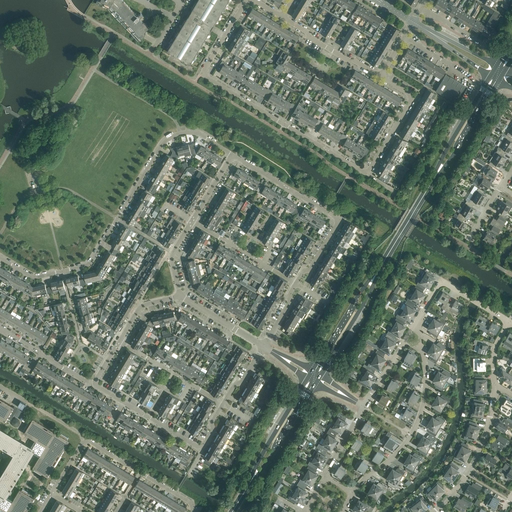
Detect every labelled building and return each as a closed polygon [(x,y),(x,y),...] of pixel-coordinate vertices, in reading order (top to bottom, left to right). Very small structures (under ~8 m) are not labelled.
[(97,0),(96,4),(108,10),(139,43),(143,38),(146,33),(145,33),(144,32),(146,31),(149,28),(144,23),(141,20),(143,19),(144,17),(141,13),(138,16),(136,15),(122,0),(97,0)] [(228,0),(198,0),(189,15),(167,52),(190,65),(228,0)] [(349,0),(345,0),(342,6),(346,9),(351,1),(349,0)] [(443,0),(437,0),(434,6),(439,8),(444,0),(443,0)] [(443,11),(448,3),(444,0),(439,8),(443,11)] [(351,11),(356,4),(351,1),(346,9),(351,11)] [(448,14),(453,6),(454,4),(450,1),(448,3),(443,11),(448,14)] [(308,7),(300,2),(297,7),(305,11),(308,7)] [(363,8),(358,5),(352,15),(357,18),(358,16),(363,8)] [(453,17),(458,9),(453,6),(448,14),(453,17)] [(305,11),(297,7),(295,11),(302,16),(305,11)] [(252,8),(248,16),(253,19),(257,11),(252,8)] [(363,19),(367,11),(363,8),(358,16),(363,19)] [(457,20),(462,11),(458,9),(453,17),(457,20)] [(257,22),(262,14),(257,11),(253,19),(257,22)] [(292,16),(299,21),(302,16),(295,11),(292,16)] [(367,21),(372,14),(367,11),(363,19),(367,21)] [(462,22),(467,14),(462,11),(457,20),(462,22)] [(487,38),(498,21),(496,19),(499,14),(494,11),(492,15),(486,25),(481,34),(480,34),(487,38)] [(262,25),(267,17),(262,14),(257,22),(262,25)] [(372,24),(377,17),(372,14),(367,21),(372,24)] [(467,25),(472,17),(467,14),(462,22),(467,25)] [(340,20),(332,15),(329,20),(337,24),(340,20)] [(266,27),(271,20),(267,17),(262,25),(266,27)] [(376,29),(382,19),(377,17),(372,24),(371,26),(376,29)] [(471,28),(476,20),(472,17),(467,25),(471,28)] [(271,30),(276,22),(271,20),(266,27),(271,30)] [(326,24),(334,29),(337,24),(329,20),(326,24)] [(476,31),(481,23),(476,20),(471,28),(476,31)] [(276,22),(271,30),(276,33),(280,25),(276,22)] [(481,34),(486,25),(481,23),(476,31),(481,34)] [(334,29),(326,24),(324,29),(331,34),(334,29)] [(280,25),(276,33),(280,36),(285,28),(280,25)] [(242,26),(239,31),(247,36),(250,37),(253,32),(242,26)] [(359,31),(351,26),(348,31),(356,36),(359,31)] [(399,30),(392,26),(389,30),(396,35),(399,30)] [(285,28),(280,36),(285,39),(290,31),(285,28)] [(321,34),(328,38),(331,34),(324,29),(321,34)] [(386,35),(394,40),(396,35),(389,30),(386,35)] [(239,31),(236,35),(244,40),(247,36),(239,31)] [(290,31),(285,39),(290,41),(294,34),(290,31)] [(346,36),(353,41),(356,36),(348,31),(346,36)] [(295,44),(299,37),(294,34),(290,41),(295,44)] [(236,35),(233,40),(242,45),(244,40),(236,35)] [(383,40),(391,44),(394,40),(386,35),(383,40)] [(353,41),(346,36),(343,41),(351,45),(353,41)] [(230,45),(239,50),(242,45),(233,40),(230,45)] [(380,44),(388,49),(391,44),(383,40),(380,44)] [(340,45),(348,50),(351,45),(343,41),(340,45)] [(388,49),(380,44),(377,49),(385,54),(388,49)] [(236,54),(239,50),(230,45),(228,49),(236,54)] [(408,48),(401,59),(406,62),(413,51),(408,48)] [(385,54),(377,49),(375,53),(382,58),(385,54)] [(291,56),(283,51),(280,56),(287,60),(288,61),(291,56)] [(411,65),(417,54),(413,51),(406,62),(411,65)] [(382,58),(375,53),(372,58),(380,63),(382,58)] [(416,68),(417,65),(422,57),(417,54),(411,65),(416,68)] [(287,60),(280,56),(279,57),(277,56),(274,61),(278,64),(286,62),(288,61),(287,60)] [(427,60),(422,57),(417,65),(416,68),(420,71),(422,68),(427,60)] [(369,63),(377,68),(380,63),(372,58),(369,63)] [(427,60),(422,68),(426,71),(431,62),(427,60)] [(221,69),(219,72),(224,75),(229,66),(224,64),(225,63),(222,61),(218,67),(221,69)] [(286,62),(278,64),(277,66),(284,70),(289,62),(288,61),(286,62)] [(293,65),(289,62),(284,70),(288,73),(293,65)] [(431,62),(426,71),(431,74),(436,65),(431,62)] [(298,68),(293,65),(288,73),(293,76),(298,68)] [(436,65),(431,74),(436,76),(441,68),(436,65)] [(228,78),(234,69),(229,66),(224,75),(228,78)] [(303,70),(298,68),(293,76),(292,78),(296,81),(303,70)] [(440,79),(445,71),(441,68),(436,76),(440,79)] [(233,81),(238,72),(234,69),(228,78),(233,81)] [(307,73),(303,70),(296,81),(301,84),(302,81),(307,73)] [(355,70),(351,78),(355,81),(360,73),(355,70)] [(238,72),(233,81),(238,84),(239,82),(241,84),(243,82),(246,75),(244,74),(243,75),(238,72)] [(312,76),(307,73),(302,81),(307,84),(312,76)] [(360,84),(365,76),(360,73),(355,81),(360,84)] [(465,91),(463,85),(446,74),(436,91),(457,104),(465,91)] [(249,77),(246,75),(243,82),(241,84),(244,85),(243,87),(248,90),(253,81),(249,78),(249,77)] [(365,87),(369,79),(365,76),(360,84),(365,87)] [(319,80),(314,78),(309,86),(314,89),(319,80)] [(369,90),(374,82),(369,79),(365,87),(369,90)] [(324,83),(319,80),(314,89),(319,91),(324,83)] [(252,93),(258,84),(253,81),(248,90),(252,93)] [(374,92),(379,85),(374,82),(369,90),(374,92)] [(328,86),(324,83),(319,91),(323,94),(328,86)] [(257,95),(262,87),(258,84),(252,93),(257,95)] [(379,85),(374,92),(379,95),(383,87),(379,85)] [(333,89),(328,86),(323,94),(328,97),(333,89)] [(341,89),(339,91),(340,92),(347,96),(350,91),(342,86),(341,89)] [(262,98),(264,95),(267,96),(270,90),(268,88),(267,89),(262,87),(257,95),(262,98)] [(383,87),(379,95),(383,98),(388,90),(383,87)] [(338,92),(333,89),(328,97),(333,100),(338,92)] [(436,94),(427,89),(424,94),(433,99),(436,94)] [(269,98),(267,102),(272,104),(277,96),(273,93),(273,92),(270,90),(267,96),(269,98)] [(388,90),(383,98),(388,101),(392,93),(388,90)] [(339,91),(338,92),(339,94),(341,102),(343,103),(347,96),(340,92),(339,91)] [(338,92),(333,100),(339,104),(341,102),(339,94),(338,92)] [(392,93),(388,101),(392,104),(397,96),(392,93)] [(422,98),(430,103),(433,99),(424,94),(422,98)] [(277,107),(282,98),(277,96),(272,104),(277,107)] [(397,106),(402,99),(397,96),(392,104),(397,106)] [(281,110),(287,101),(282,98),(277,107),(281,110)] [(419,103),(428,108),(430,103),(422,98),(419,103)] [(286,113),(288,109),(291,111),(295,105),(292,103),(291,104),(287,101),(281,110),(286,113)] [(416,107),(425,113),(428,108),(419,103),(416,107)] [(305,109),(298,105),(291,115),(294,117),(294,118),(299,120),(304,112),(305,109)] [(413,112),(422,117),(425,113),(416,107),(413,112)] [(383,111),(380,116),(387,121),(388,121),(391,116),(383,111)] [(304,112),(299,120),(303,123),(309,114),(304,112)] [(410,117),(419,122),(422,117),(413,112),(410,117)] [(308,126),(313,117),(309,114),(303,123),(308,126)] [(387,121),(380,116),(377,121),(386,126),(388,121),(387,121)] [(318,119),(318,120),(313,117),(308,126),(313,129),(315,125),(317,127),(321,121),(318,119)] [(408,121),(416,127),(419,122),(410,117),(408,121)] [(323,123),(324,122),(323,122),(325,119),(323,118),(321,121),(317,127),(320,129),(318,132),(323,135),(328,126),(323,123)] [(377,121),(375,119),(372,124),(383,130),(386,126),(377,121)] [(405,126),(414,131),(416,127),(408,121),(405,126)] [(383,130),(372,124),(369,128),(380,135),(383,130)] [(328,126),(323,135),(327,138),(333,129),(328,126)] [(402,130),(411,136),(414,131),(405,126),(402,130)] [(380,135),(369,128),(366,133),(377,140),(380,135)] [(332,141),(337,132),(333,129),(327,138),(332,141)] [(399,135),(408,141),(411,136),(402,130),(399,135)] [(343,134),(342,135),(337,132),(332,141),(337,144),(339,140),(342,142),(345,135),(343,134)] [(348,138),(348,137),(345,135),(342,142),(344,143),(342,147),(347,150),(352,141),(348,138)] [(511,141),(510,141),(511,138),(506,135),(505,138),(504,137),(501,142),(511,148),(511,141)] [(407,142),(398,137),(395,141),(404,147),(407,142)] [(351,152),(357,144),(352,141),(347,150),(351,152)] [(356,155),(361,146),(363,144),(358,141),(357,144),(351,152),(356,155)] [(393,146),(401,151),(404,147),(395,141),(393,146)] [(510,152),(511,152),(511,150),(511,148),(501,142),(497,149),(498,150),(503,153),(505,150),(509,153),(510,152)] [(186,145),(185,144),(182,145),(185,154),(185,157),(191,155),(191,154),(193,153),(194,147),(195,143),(189,145),(189,144),(186,145)] [(177,148),(170,149),(173,152),(177,158),(179,157),(179,156),(185,154),(182,145),(180,145),(179,147),(177,147),(177,148)] [(199,150),(194,147),(193,153),(196,155),(196,154),(202,157),(207,149),(204,147),(203,147),(201,146),(199,150)] [(370,150),(367,148),(366,149),(361,146),(356,155),(361,158),(363,155),(366,156),(370,150)] [(390,151),(399,156),(401,151),(393,146),(390,151)] [(209,151),(209,150),(207,149),(202,157),(207,160),(211,152),(209,151)] [(506,158),(501,155),(503,153),(498,150),(496,152),(495,152),(493,156),(504,163),(506,160),(505,160),(506,158)] [(387,155),(396,160),(398,162),(401,157),(399,156),(390,151),(387,155)] [(165,157),(164,157),(163,159),(171,164),(174,159),(175,160),(177,158),(173,152),(170,157),(167,155),(165,157)] [(215,153),(213,154),(211,152),(207,160),(212,163),(217,155),(215,153)] [(220,157),(219,156),(217,155),(212,163),(217,166),(216,167),(219,169),(222,164),(220,162),(222,159),(220,157)] [(384,160),(393,165),(396,160),(387,155),(384,160)] [(501,166),(502,167),(504,163),(493,156),(490,161),(489,164),(494,167),(496,165),(500,168),(501,166)] [(161,162),(161,163),(160,165),(168,170),(171,164),(163,159),(161,162)] [(381,164),(390,170),(393,165),(384,160),(381,164)] [(379,169),(387,174),(390,170),(381,164),(379,169)] [(159,167),(158,167),(156,170),(165,175),(168,170),(160,165),(159,167)] [(495,178),(494,177),(497,172),(488,166),(487,169),(486,168),(482,173),(494,180),(495,178)] [(238,168),(236,171),(234,169),(231,175),(239,179),(244,171),(242,170),(241,170),(238,168)] [(376,174),(379,176),(378,179),(384,182),(386,180),(385,179),(387,174),(379,169),(376,174)] [(155,172),(155,173),(154,175),(162,180),(165,175),(156,170),(155,172)] [(246,173),(246,172),(244,171),(239,179),(244,182),(248,175),(246,173)] [(210,178),(202,173),(199,178),(207,183),(210,178)] [(153,177),(152,178),(150,180),(159,185),(162,180),(154,175),(153,177)] [(252,176),(251,176),(248,175),(244,182),(249,186),(254,177),(252,176)] [(492,183),(484,178),(481,176),(476,184),(486,190),(489,185),(490,186),(492,183)] [(257,190),(260,185),(257,184),(259,181),(256,179),(256,178),(254,177),(249,186),(257,190)] [(207,183),(199,178),(197,183),(204,187),(207,183)] [(148,186),(151,188),(150,190),(155,193),(157,191),(156,190),(159,185),(150,180),(149,182),(149,183),(148,186)] [(204,187),(197,183),(194,187),(201,192),(204,187)] [(194,187),(191,186),(188,191),(199,197),(201,192),(194,187)] [(269,187),(268,188),(265,186),(264,189),(261,187),(258,192),(266,197),(271,189),(269,187)] [(483,191),(478,187),(473,195),(484,201),(486,198),(486,196),(482,193),(483,191)] [(234,193),(227,188),(224,193),(231,197),(234,193)] [(273,191),(273,190),(271,189),(266,197),(271,200),(276,193),(273,191)] [(143,193),(142,193),(141,196),(149,201),(152,196),(153,196),(155,193),(150,190),(148,193),(145,191),(143,193)] [(199,197),(188,191),(186,195),(196,201),(199,197)] [(231,197),(224,193),(221,197),(228,202),(231,197)] [(279,194),(276,193),(271,200),(276,203),(282,195),(279,194)] [(196,201),(186,195),(183,200),(185,201),(193,206),(196,201)] [(284,197),(284,196),(282,195),(276,203),(282,206),(286,199),(284,197)] [(484,201),(473,195),(469,202),(472,204),(474,205),(476,203),(481,206),(482,204),(482,205),(484,201)] [(139,198),(140,199),(138,201),(146,206),(149,201),(141,196),(139,198)] [(228,202),(221,197),(218,202),(226,207),(228,202)] [(290,200),(289,200),(286,199),(282,206),(287,210),(292,201),(290,200)] [(137,203),(136,203),(134,206),(143,211),(145,212),(149,207),(146,206),(138,201),(137,203)] [(183,206),(190,211),(193,206),(185,201),(183,206)] [(297,205),(294,203),(294,202),(292,201),(287,210),(295,214),(296,212),(297,213),(299,210),(295,208),(297,205)] [(475,209),(471,207),(472,204),(469,202),(467,201),(462,208),(473,215),(475,211),(474,211),(475,209)] [(500,202),(498,205),(507,210),(509,212),(511,206),(511,203),(508,201),(506,204),(502,201),(501,202),(500,202)] [(226,207),(218,202),(215,207),(223,211),(226,207)] [(496,208),(497,209),(496,210),(501,213),(499,216),(505,219),(506,217),(504,215),(507,210),(498,205),(496,208)] [(133,208),(133,209),(132,211),(140,216),(143,211),(134,206),(133,208)] [(263,210),(256,206),(253,211),(261,215),(263,210)] [(223,211),(215,207),(212,211),(220,216),(223,211)] [(471,217),(471,218),(473,215),(462,208),(458,215),(463,219),(465,216),(470,219),(471,217)] [(308,210),(307,210),(304,209),(303,211),(300,209),(300,210),(299,210),(297,213),(298,214),(296,217),(304,222),(305,219),(310,211),(308,210)] [(131,213),(130,214),(128,216),(137,221),(140,216),(132,211),(131,213)] [(223,217),(220,216),(212,211),(210,216),(220,222),(223,217)] [(261,215),(253,211),(250,215),(258,220),(261,215)] [(312,213),(312,212),(310,211),(305,219),(310,223),(315,215),(312,213)] [(463,219),(458,215),(455,214),(453,216),(458,219),(455,226),(463,231),(466,226),(466,224),(462,221),(463,219)] [(258,220),(250,215),(247,220),(255,224),(258,220)] [(318,216),(317,216),(315,215),(310,223),(315,226),(320,217),(318,216)] [(126,222),(134,226),(137,221),(128,216),(127,218),(127,220),(126,222)] [(220,222),(210,216),(207,220),(217,227),(220,222)] [(498,217),(497,217),(495,219),(493,218),(492,221),(503,228),(505,224),(504,224),(506,220),(505,219),(499,216),(498,217)] [(321,234),(326,225),(324,224),(325,221),(322,220),(323,219),(320,217),(315,226),(320,228),(318,232),(321,234)] [(182,224),(172,218),(169,223),(179,229),(182,224)] [(284,223),(276,218),(273,223),(281,228),(284,223)] [(204,225),(214,231),(217,227),(207,220),(204,225)] [(255,224),(247,220),(245,224),(252,229),(255,224)] [(490,224),(492,225),(490,228),(492,228),(491,230),(498,234),(500,231),(501,231),(503,228),(492,221),(490,224)] [(355,226),(348,222),(346,224),(345,224),(344,227),(352,232),(355,226)] [(166,227),(169,229),(177,233),(179,229),(169,223),(166,227)] [(281,228),(273,223),(271,228),(278,232),(281,228)] [(242,229),(249,234),(252,229),(245,224),(242,229)] [(134,231),(124,225),(123,227),(121,228),(120,230),(128,235),(131,237),(134,231)] [(169,229),(166,227),(163,232),(166,233),(174,238),(177,233),(169,229)] [(342,229),(343,230),(341,232),(352,238),(355,233),(352,232),(344,227),(342,229)] [(278,232),(271,228),(268,232),(275,237),(278,232)] [(118,232),(119,233),(118,235),(125,240),(128,235),(120,230),(118,232)] [(209,234),(201,230),(198,235),(206,239),(209,234)] [(492,244),(494,242),(492,241),(496,236),(487,230),(486,233),(487,234),(483,239),(492,244)] [(275,237),(268,232),(265,237),(273,241),(275,237)] [(340,235),(339,235),(338,237),(346,242),(348,243),(352,238),(341,232),(340,235)] [(163,238),(171,243),(174,238),(166,233),(163,238)] [(116,238),(115,238),(114,240),(122,245),(125,240),(118,235),(116,238)] [(195,239),(203,244),(205,245),(208,241),(206,239),(198,235),(195,239)] [(313,241),(306,236),(303,241),(311,245),(313,241)] [(262,242),(271,247),(274,242),(273,241),(265,237),(262,242)] [(336,239),(337,240),(335,242),(343,247),(346,242),(338,237),(336,239)] [(160,243),(168,247),(171,243),(163,238),(160,243)] [(193,244),(200,248),(203,244),(195,239),(193,244)] [(300,245),(308,250),(311,245),(303,241),(300,239),(298,244),(300,245)] [(112,242),(113,244),(111,246),(115,248),(113,251),(118,254),(120,251),(119,250),(122,245),(114,240),(112,242)] [(334,245),(333,245),(331,247),(340,252),(343,254),(346,249),(343,247),(335,242),(334,245)] [(190,248),(197,253),(200,255),(203,250),(200,248),(193,244),(190,248)] [(220,245),(215,252),(220,255),(224,248),(220,245)] [(297,250),(305,255),(308,250),(300,245),(297,250)] [(165,252),(157,247),(155,252),(162,257),(165,252)] [(330,249),(331,250),(329,253),(337,257),(340,252),(331,247),(330,249)] [(189,255),(188,258),(194,259),(197,253),(190,248),(187,253),(189,255)] [(224,248),(220,255),(224,258),(229,250),(224,248)] [(297,250),(295,248),(292,253),(295,255),(302,259),(305,255),(297,250)] [(229,250),(224,258),(229,261),(234,253),(229,250)] [(112,253),(108,251),(107,253),(106,254),(104,256),(113,261),(116,256),(117,257),(118,254),(113,251),(112,253)] [(152,257),(159,261),(162,257),(155,252),(152,257)] [(234,253),(229,261),(234,264),(238,256),(234,253)] [(327,255),(326,255),(325,257),(333,263),(337,257),(329,253),(327,255)] [(146,260),(157,266),(159,261),(152,257),(149,255),(146,260)] [(302,259),(295,255),(292,259),(299,264),(302,259)] [(103,258),(103,259),(102,261),(110,266),(113,261),(104,256),(103,258)] [(238,256),(234,264),(238,266),(243,259),(238,256)] [(324,260),(324,261),(323,263),(330,268),(333,263),(325,257),(324,260)] [(188,261),(186,262),(187,267),(196,265),(194,259),(188,258),(188,261)] [(295,268),(296,269),(299,264),(292,259),(289,258),(287,262),(288,263),(289,264),(296,268),(295,268)] [(243,259),(238,266),(243,269),(248,262),(243,259)] [(147,267),(154,271),(157,266),(146,260),(144,265),(146,266),(147,267)] [(101,263),(99,264),(98,266),(106,271),(110,266),(102,261),(101,263)] [(248,262),(243,269),(248,272),(252,264),(248,262)] [(296,268),(289,264),(288,263),(285,268),(293,273),(295,268),(296,268)] [(321,266),(320,266),(319,268),(327,273),(330,268),(323,263),(321,266)] [(188,272),(200,270),(199,264),(196,265),(187,267),(188,272)] [(252,264),(248,272),(252,275),(257,267),(252,264)] [(155,271),(154,271),(147,267),(146,266),(144,265),(142,269),(152,276),(155,271)] [(97,268),(97,270),(96,272),(101,280),(106,271),(98,266),(97,268)] [(257,267),(252,275),(251,277),(255,280),(261,270),(257,267)] [(282,273),(290,277),(293,273),(285,268),(282,273)] [(318,270),(318,271),(317,273),(324,278),(327,273),(319,268),(318,270)] [(431,276),(433,273),(426,268),(421,277),(423,278),(432,283),(435,278),(431,276)] [(152,276),(142,269),(139,274),(149,280),(152,276)] [(200,270),(188,272),(190,278),(198,276),(201,275),(200,270)] [(260,283),(266,273),(261,270),(255,280),(260,283)] [(11,273),(10,272),(8,271),(3,279),(1,281),(7,285),(8,282),(13,275),(11,273)] [(87,273),(86,274),(84,275),(85,279),(82,279),(83,285),(87,284),(86,283),(92,282),(90,272),(87,273)] [(96,272),(93,272),(92,272),(90,272),(92,282),(101,280),(96,272)] [(315,276),(314,276),(313,278),(321,283),(324,278),(317,273),(315,276)] [(145,285),(146,285),(149,280),(139,274),(136,279),(138,280),(139,280),(146,285),(145,285)] [(16,276),(15,276),(13,275),(8,282),(13,285),(18,277),(16,276)] [(79,280),(78,276),(76,277),(74,276),(72,277),(74,286),(80,285),(80,286),(83,285),(82,279),(79,280)] [(194,282),(195,286),(200,282),(198,276),(190,278),(191,283),(194,282)] [(21,280),(21,278),(18,277),(13,285),(18,289),(23,281),(21,280)] [(69,277),(69,278),(66,279),(68,288),(74,286),(72,277),(69,277)] [(287,282),(280,277),(277,282),(284,286),(287,282)] [(143,289),(145,285),(146,285),(139,280),(138,280),(136,279),(135,278),(132,283),(135,285),(143,289)] [(310,284),(318,288),(321,283),(313,278),(311,280),(312,281),(310,284)] [(425,286),(429,288),(432,283),(423,278),(420,282),(419,281),(416,285),(423,289),(425,286)] [(53,293),(53,291),(59,290),(56,280),(54,281),(53,282),(51,283),(52,287),(49,287),(50,293),(53,293)] [(65,291),(63,280),(60,280),(59,280),(56,280),(59,290),(59,292),(65,291)] [(26,282),(25,282),(23,281),(18,289),(23,292),(28,283),(26,282)] [(198,288),(196,290),(201,293),(205,285),(200,282),(195,286),(198,288)] [(274,286),(274,287),(275,287),(282,291),(284,286),(277,282),(274,286)] [(33,287),(31,286),(31,285),(28,283),(23,292),(32,297),(33,287)] [(207,283),(205,285),(201,293),(205,296),(210,288),(212,286),(207,283)] [(46,288),(45,284),(42,285),(41,284),(39,285),(41,294),(42,297),(47,295),(47,294),(50,293),(49,287),(46,288)] [(36,285),(35,286),(33,287),(32,297),(41,294),(39,285),(36,285)] [(132,289),(140,294),(143,289),(135,285),(132,289)] [(274,286),(272,285),(269,290),(280,296),(283,291),(282,291),(275,287),(274,287),(274,286)] [(425,294),(421,292),(423,289),(416,285),(414,288),(416,289),(413,294),(422,299),(425,294)] [(210,288),(205,296),(210,299),(215,291),(210,288)] [(215,301),(221,291),(216,288),(215,291),(210,299),(215,301)] [(129,294),(137,298),(140,294),(132,289),(129,294)] [(267,295),(269,296),(277,301),(280,296),(269,290),(267,295)] [(224,297),(226,294),(221,291),(215,301),(219,304),(224,297)] [(124,297),(127,298),(134,303),(137,298),(129,294),(127,292),(124,297)] [(446,294),(443,292),(438,300),(444,303),(441,308),(446,311),(447,309),(450,303),(447,302),(449,299),(450,297),(448,295),(447,294),(446,294)] [(415,302),(419,304),(422,299),(413,294),(411,299),(409,297),(407,301),(413,305),(415,302)] [(277,301),(269,296),(267,301),(274,306),(277,301)] [(224,297),(219,304),(224,307),(229,299),(224,297)] [(229,299),(224,307),(229,310),(235,300),(230,297),(229,299)] [(302,297),(301,299),(300,299),(298,301),(310,308),(313,303),(302,297)] [(124,303),(132,308),(134,303),(127,298),(124,303)] [(235,300),(229,310),(233,313),(238,305),(239,303),(235,300)] [(457,315),(463,305),(460,302),(458,301),(456,300),(454,303),(453,305),(450,303),(447,309),(457,315)] [(274,306),(267,301),(264,306),(271,310),(274,306)] [(297,304),(298,305),(296,307),(307,313),(310,308),(298,301),(297,304)] [(404,310),(412,316),(415,311),(411,308),(413,305),(407,301),(404,304),(403,304),(401,308),(404,310)] [(64,308),(62,303),(51,306),(52,311),(55,310),(64,308)] [(121,308),(129,312),(132,308),(124,303),(121,308)] [(238,305),(233,313),(238,315),(243,308),(238,305)] [(116,311),(118,312),(126,317),(129,312),(121,308),(118,306),(116,311)] [(271,310),(264,306),(261,310),(269,315),(271,310)] [(295,310),(294,310),(292,312),(301,317),(303,319),(307,313),(296,307),(295,310)] [(243,318),(247,311),(243,308),(238,315),(243,318)] [(409,320),(412,316),(404,310),(401,308),(396,317),(397,317),(404,321),(405,318),(409,320)] [(269,315),(261,310),(258,315),(266,319),(269,315)] [(6,322),(11,314),(6,311),(1,319),(6,322)] [(116,311),(113,315),(123,322),(126,317),(118,312),(116,311)] [(90,313),(81,315),(82,320),(91,318),(93,318),(92,312),(90,313)] [(178,314),(174,315),(173,312),(168,313),(170,322),(177,320),(178,314)] [(291,314),(292,315),(290,317),(298,322),(301,317),(292,312),(291,314)] [(182,313),(181,316),(178,314),(177,320),(182,324),(187,316),(182,313)] [(10,325),(15,317),(11,314),(6,322),(10,325)] [(481,325),(479,328),(483,331),(487,326),(484,324),(486,322),(485,321),(487,319),(485,318),(485,317),(483,316),(479,314),(475,322),(481,325)] [(113,315),(110,320),(120,326),(121,327),(123,324),(122,324),(123,322),(113,315)] [(266,319),(258,315),(255,320),(263,324),(266,319)] [(152,317),(153,320),(149,320),(153,326),(160,324),(158,316),(152,317)] [(187,316),(182,324),(187,326),(192,319),(187,316)] [(15,328),(20,320),(15,317),(10,325),(15,328)] [(288,320),(287,320),(286,322),(294,327),(298,322),(290,317),(288,320)] [(405,327),(402,325),(404,321),(397,317),(395,321),(396,322),(394,326),(402,332),(405,327)] [(88,325),(92,324),(91,318),(82,320),(84,326),(85,331),(87,330),(89,328),(88,325)] [(250,323),(260,329),(263,324),(255,320),(253,318),(250,323)] [(437,321),(434,319),(431,324),(441,330),(444,325),(446,322),(439,318),(437,321)] [(192,319),(187,326),(192,329),(196,321),(192,319)] [(20,320),(15,328),(20,331),(25,322),(20,320)] [(107,325),(118,331),(120,326),(110,320),(107,325)] [(149,320),(148,324),(145,322),(142,327),(150,332),(153,326),(149,320)] [(196,321),(192,329),(196,332),(201,324),(196,321)] [(25,322),(20,331),(24,333),(29,325),(25,322)] [(285,332),(291,336),(294,332),(292,331),(294,327),(286,322),(285,324),(285,325),(284,328),(286,329),(285,332)] [(500,327),(496,325),(497,324),(495,323),(493,322),(491,325),(489,327),(487,326),(483,331),(486,333),(488,330),(496,334),(500,327)] [(68,324),(59,326),(60,331),(61,331),(61,333),(70,335),(68,329),(69,329),(68,324)] [(201,324),(196,332),(195,334),(199,337),(206,327),(201,324)] [(439,335),(438,335),(441,330),(431,324),(428,329),(432,331),(430,334),(436,338),(439,335)] [(29,325),(24,333),(29,336),(34,328),(29,325)] [(396,334),(399,337),(402,332),(394,326),(391,331),(389,330),(387,333),(394,338),(396,334)] [(150,332),(142,327),(139,332),(147,336),(150,332)] [(206,327),(199,337),(204,340),(206,338),(210,330),(206,327)] [(34,328),(29,336),(34,339),(38,331),(34,328)] [(84,337),(87,339),(92,342),(96,334),(89,330),(88,330),(87,330),(85,331),(83,333),(86,334),(84,337)] [(210,330),(206,338),(210,340),(215,333),(210,330)] [(38,331),(34,339),(38,342),(43,333),(38,331)] [(136,336),(144,341),(147,342),(150,338),(147,336),(139,332),(136,336)] [(43,345),(48,337),(43,333),(38,342),(43,345)] [(215,333),(210,340),(215,343),(220,335),(215,333)] [(396,343),(392,341),(394,338),(387,333),(385,337),(387,338),(384,343),(393,348),(396,343)] [(511,333),(510,333),(503,343),(511,348),(511,333)] [(96,345),(101,337),(96,334),(92,342),(96,345)] [(220,335),(215,343),(220,346),(224,338),(220,335)] [(72,343),(74,340),(67,336),(65,338),(62,343),(69,348),(72,343)] [(144,341),(136,336),(134,341),(141,346),(144,341)] [(101,348),(105,340),(101,337),(96,345),(101,348)] [(224,349),(229,341),(224,338),(220,346),(224,349)] [(488,348),(488,345),(485,345),(482,344),(483,341),(475,339),(474,345),(479,346),(478,352),(486,354),(487,350),(488,348)] [(106,351),(110,343),(105,340),(101,348),(106,351)] [(131,346),(139,350),(141,346),(134,341),(131,346)] [(437,345),(433,343),(430,348),(441,354),(444,350),(446,346),(439,342),(437,345)] [(6,354),(11,346),(6,343),(1,351),(6,354)] [(69,348),(62,343),(59,348),(67,352),(69,348)] [(386,351),(390,353),(393,348),(384,343),(381,347),(379,346),(378,348),(377,350),(384,354),(386,351)] [(11,346),(6,354),(10,357),(15,348),(11,346)] [(237,346),(234,350),(236,352),(244,356),(246,352),(237,346)] [(162,350),(158,347),(153,355),(158,358),(162,350)] [(15,359),(20,351),(15,348),(10,357),(15,359)] [(67,352),(59,348),(56,352),(64,357),(67,352)] [(169,350),(164,348),(162,350),(158,358),(162,361),(167,353),(169,350)] [(438,359),(441,354),(430,348),(427,353),(431,355),(429,359),(436,363),(438,359)] [(136,355),(128,350),(125,355),(133,360),(136,355)] [(167,353),(162,361),(167,363),(172,356),(173,353),(169,350),(167,353)] [(386,359),(382,357),(384,354),(377,350),(375,353),(377,354),(374,359),(383,364),(386,359)] [(20,351),(15,359),(19,362),(24,354),(20,351)] [(415,355),(411,352),(410,352),(409,351),(404,359),(405,359),(403,363),(408,366),(410,362),(410,363),(415,355)] [(53,357),(61,362),(64,357),(56,352),(53,357)] [(233,356),(241,361),(244,356),(236,352),(233,356)] [(24,365),(29,357),(24,354),(19,362),(24,365)] [(122,359),(130,364),(133,360),(125,355),(122,359)] [(172,356),(167,363),(172,366),(176,358),(172,356)] [(241,361),(233,356),(230,361),(238,366),(241,361)] [(176,358),(172,366),(176,369),(181,361),(176,358)] [(486,364),(486,362),(483,362),(483,361),(480,361),(480,358),(473,358),(473,371),(486,370),(486,366),(486,364)] [(120,364),(127,369),(130,364),(122,359),(120,364)] [(182,359),(181,361),(176,369),(181,372),(186,364),(187,362),(182,359)] [(376,367),(380,369),(383,364),(374,359),(371,364),(369,362),(367,366),(374,370),(376,367)] [(238,366),(230,361),(227,366),(235,370),(238,366)] [(38,362),(33,370),(38,373),(43,365),(38,362)] [(117,369),(125,373),(127,369),(120,364),(117,369)] [(186,364),(181,372),(186,375),(190,367),(186,364)] [(42,376),(47,368),(43,365),(38,373),(42,376)] [(191,365),(190,367),(186,375),(190,377),(196,367),(191,365)] [(196,367),(190,377),(195,380),(201,370),(202,368),(197,365),(196,367)] [(235,370),(227,366),(225,370),(232,375),(235,370)] [(374,370),(367,366),(365,369),(364,370),(362,373),(362,374),(364,375),(373,381),(376,376),(372,373),(374,370)] [(501,372),(498,377),(502,379),(504,380),(505,380),(509,374),(505,371),(505,370),(504,368),(503,367),(502,367),(500,368),(500,369),(500,371),(501,372)] [(47,379),(52,371),(47,368),(42,376),(47,379)] [(114,373),(122,378),(125,373),(117,369),(114,373)] [(232,375),(225,370),(222,369),(220,373),(222,375),(230,379),(232,375)] [(201,370),(195,380),(200,383),(205,373),(201,370)] [(442,374),(439,371),(436,376),(446,382),(449,378),(451,374),(444,370),(442,374)] [(52,382),(57,373),(52,371),(47,379),(52,382)] [(268,375),(265,374),(264,375),(259,372),(258,374),(256,373),(256,374),(255,373),(254,375),(255,376),(253,378),(261,383),(264,378),(268,375)] [(414,388),(416,385),(417,385),(421,377),(419,376),(420,376),(419,375),(420,374),(416,372),(410,381),(411,381),(409,385),(414,388)] [(57,373),(52,382),(56,385),(61,376),(57,373)] [(111,378),(119,383),(122,378),(114,373),(111,378)] [(370,386),(373,381),(364,375),(362,374),(357,382),(364,386),(366,383),(370,386)] [(230,379),(222,375),(219,379),(227,384),(230,379)] [(61,387),(66,379),(61,376),(56,385),(61,387)] [(441,391),(443,387),(446,382),(436,376),(433,381),(436,383),(435,387),(441,391)] [(487,382),(486,382),(486,380),(481,380),(481,377),(475,376),(475,380),(475,386),(487,386),(487,382)] [(108,383),(119,389),(122,384),(119,383),(111,378),(108,383)] [(252,380),(251,380),(250,382),(258,388),(261,383),(253,378),(252,380)] [(64,393),(65,390),(70,382),(66,379),(61,387),(59,390),(64,393)] [(223,388),(224,389),(227,384),(219,379),(216,384),(223,388)] [(400,381),(396,379),(395,380),(394,380),(392,379),(387,387),(388,387),(386,390),(391,394),(393,390),(394,390),(400,381)] [(70,393),(75,385),(70,382),(65,390),(70,393)] [(157,386),(149,382),(146,387),(154,391),(157,386)] [(248,384),(249,385),(248,387),(256,392),(258,388),(250,382),(248,384)] [(216,384),(215,383),(212,388),(220,393),(223,388),(216,384)] [(75,396),(80,388),(75,385),(70,393),(75,396)] [(154,391),(146,387),(145,386),(142,390),(144,391),(151,396),(154,391)] [(475,392),(474,392),(474,395),(481,396),(481,392),(486,392),(486,390),(487,386),(475,386),(475,392)] [(246,390),(245,389),(244,391),(253,397),(256,392),(248,387),(246,390)] [(80,399),(85,390),(80,388),(75,396),(80,399)] [(210,393),(217,397),(220,393),(212,388),(210,393)] [(84,401),(89,393),(85,390),(80,399),(84,401)] [(417,394),(418,392),(414,390),(409,399),(409,400),(407,403),(412,406),(415,403),(420,396),(418,395),(418,394),(417,394)] [(151,396),(144,391),(141,396),(148,400),(151,396)] [(243,394),(242,397),(250,401),(253,397),(244,391),(243,394)] [(89,404),(94,396),(89,393),(84,401),(89,404)] [(170,394),(167,399),(175,404),(176,405),(179,400),(170,394)] [(384,405),(385,405),(390,397),(385,394),(385,395),(383,394),(378,401),(379,402),(377,405),(382,408),(384,405)] [(448,402),(450,399),(444,395),(442,398),(438,395),(435,400),(445,407),(448,402)] [(93,407),(98,399),(94,396),(89,404),(93,407)] [(138,401),(146,405),(148,400),(141,396),(138,401)] [(214,402),(204,396),(202,401),(204,402),(211,407),(214,402)] [(239,405),(246,409),(250,401),(242,397),(241,399),(240,398),(238,401),(239,401),(241,402),(239,405)] [(98,410),(103,402),(98,399),(93,407),(98,410)] [(175,404),(167,399),(164,404),(172,408),(175,404)] [(485,407),(484,407),(485,404),(480,403),(480,400),(474,399),(473,402),(474,402),(472,408),(474,409),(474,408),(484,410),(485,407)] [(511,407),(511,402),(506,399),(503,405),(502,404),(500,407),(501,410),(505,412),(505,413),(505,414),(506,414),(506,415),(507,415),(508,415),(509,415),(510,415),(511,414),(511,413),(511,412),(511,411),(511,410),(510,410),(511,407)] [(436,408),(434,411),(441,415),(443,411),(442,411),(445,407),(435,400),(432,405),(436,408)] [(0,496),(1,497),(0,498),(0,511),(23,511),(26,508),(28,510),(34,498),(29,495),(30,493),(22,489),(21,491),(20,489),(13,500),(4,495),(31,451),(39,457),(33,468),(35,469),(33,471),(41,475),(42,473),(47,477),(54,465),(52,464),(58,454),(60,456),(69,441),(67,440),(68,438),(61,433),(60,435),(52,430),(51,432),(43,428),(44,426),(33,419),(30,424),(28,423),(23,431),(25,432),(24,434),(35,440),(30,449),(0,430),(0,419),(5,422),(13,409),(0,401),(0,496)] [(103,413),(108,404),(103,402),(98,410),(97,412),(101,415),(103,413)] [(201,407),(202,408),(209,412),(209,411),(211,407),(204,402),(201,407)] [(108,416),(113,407),(108,404),(103,413),(108,416)] [(172,408),(164,404),(161,408),(169,413),(172,408)] [(202,408),(201,407),(198,412),(199,412),(207,417),(210,412),(209,411),(209,412),(202,408)] [(407,409),(404,407),(401,411),(402,412),(401,413),(403,414),(402,415),(400,414),(398,418),(406,423),(408,419),(409,420),(413,412),(411,411),(412,410),(407,408),(407,409)] [(158,413),(166,418),(169,413),(161,408),(158,413)] [(474,408),(474,409),(473,414),(471,414),(470,418),(477,419),(477,415),(482,416),(483,414),(484,410),(474,408)] [(198,412),(197,411),(195,416),(204,421),(207,417),(199,412),(198,412)] [(121,412),(116,421),(119,422),(118,423),(120,424),(126,415),(121,412)] [(336,417),(338,418),(335,423),(344,428),(347,423),(343,421),(346,417),(339,413),(336,417)] [(130,418),(126,415),(120,424),(119,426),(124,429),(126,426),(130,418)] [(204,421),(195,416),(192,420),(201,426),(204,421)] [(436,419),(432,417),(429,422),(440,428),(443,424),(445,420),(438,416),(436,419)] [(20,423),(19,420),(17,418),(13,419),(12,422),(13,425),(16,427),(19,426),(20,423)] [(128,428),(127,428),(130,430),(135,421),(130,418),(126,426),(128,428)] [(226,422),(227,422),(225,425),(233,429),(236,425),(235,424),(236,421),(231,418),(229,421),(228,420),(227,419),(226,422)] [(511,423),(505,419),(503,422),(500,421),(496,427),(504,432),(505,433),(506,433),(507,433),(508,431),(508,430),(507,429),(506,429),(508,426),(510,427),(511,423)] [(201,426),(192,420),(189,425),(199,431),(201,426)] [(366,436),(372,427),(371,426),(373,423),(368,420),(366,423),(365,423),(361,430),(363,431),(362,432),(363,432),(362,434),(366,436)] [(132,431),(133,430),(135,432),(140,424),(135,421),(130,430),(132,431)] [(479,428),(475,426),(476,423),(469,421),(468,424),(470,425),(468,430),(468,431),(478,434),(479,430),(479,428)] [(428,432),(435,437),(437,433),(440,428),(429,422),(426,427),(430,429),(428,432)] [(333,427),(331,426),(328,430),(335,434),(337,431),(341,433),(344,428),(335,423),(333,427)] [(137,433),(137,434),(139,435),(144,426),(140,424),(135,432),(137,433)] [(186,430),(196,435),(199,431),(189,425),(186,430)] [(224,427),(223,426),(221,429),(230,434),(233,429),(225,425),(224,427)] [(144,437),(149,429),(144,426),(139,435),(138,437),(143,440),(144,437)] [(146,439),(146,440),(148,441),(154,432),(149,429),(144,437),(146,439)] [(220,431),(221,431),(220,434),(228,439),(230,434),(221,429),(220,431)] [(328,430),(323,439),(325,440),(334,445),(337,440),(333,438),(335,434),(328,430)] [(468,430),(467,430),(465,436),(464,435),(463,439),(470,441),(471,438),(475,440),(476,437),(477,437),(478,434),(468,431),(468,430)] [(150,442),(151,442),(153,443),(158,435),(154,432),(148,441),(150,442)] [(397,437),(388,432),(384,438),(387,440),(384,445),(388,448),(388,447),(391,449),(396,441),(395,441),(397,437)] [(218,436),(217,436),(216,438),(225,443),(228,439),(220,434),(218,436)] [(156,444),(155,445),(157,447),(163,438),(158,435),(153,443),(156,444)] [(433,443),(434,443),(436,439),(429,435),(427,439),(423,436),(420,441),(431,448),(433,443)] [(368,441),(358,436),(356,439),(351,447),(353,449),(352,451),(357,454),(358,452),(357,451),(362,443),(366,445),(368,441)] [(504,446),(505,447),(509,441),(502,437),(499,441),(498,441),(494,439),(490,446),(493,447),(492,448),(493,449),(494,450),(496,450),(496,449),(499,451),(501,448),(502,448),(503,448),(504,446)] [(160,448),(160,447),(163,448),(168,440),(163,438),(157,447),(160,448)] [(215,440),(215,441),(214,443),(222,448),(225,443),(216,438),(215,440)] [(165,450),(164,451),(167,452),(172,443),(168,440),(163,448),(165,450)] [(322,444),(320,443),(318,447),(325,451),(327,448),(331,450),(334,445),(325,440),(322,444)] [(426,456),(428,452),(431,448),(420,441),(417,446),(421,448),(419,452),(426,456)] [(471,451),(466,448),(468,445),(462,442),(460,445),(461,446),(458,451),(459,452),(459,451),(468,456),(470,453),(471,451)] [(169,454),(169,453),(172,454),(177,446),(172,443),(167,452),(169,454)] [(213,445),(212,445),(210,447),(219,453),(222,448),(214,443),(213,445)] [(236,445),(234,449),(236,450),(240,453),(243,449),(236,445)] [(174,456),(176,458),(181,449),(177,446),(172,454),(174,456)] [(209,449),(210,450),(208,452),(216,457),(219,453),(210,447),(209,449)] [(316,451),(315,451),(312,455),(315,457),(324,462),(327,457),(323,455),(325,451),(318,447),(316,451)] [(88,449),(83,457),(88,460),(93,452),(88,449)] [(178,459),(179,458),(181,460),(186,452),(181,449),(176,458),(178,459)] [(377,452),(376,454),(372,460),(376,462),(379,463),(383,456),(383,455),(385,452),(380,449),(378,452),(377,452)] [(455,456),(453,459),(459,462),(461,459),(465,461),(466,459),(467,460),(468,456),(459,451),(459,452),(458,451),(456,450),(454,455),(455,456)] [(93,462),(97,455),(93,452),(88,460),(93,462)] [(181,460),(180,462),(187,467),(193,456),(186,452),(181,460)] [(206,454),(205,456),(206,457),(205,457),(207,458),(204,463),(209,466),(212,461),(214,462),(216,457),(208,452),(207,455),(206,454)] [(422,457),(416,453),(414,456),(410,454),(407,459),(417,465),(420,461),(422,457)] [(97,455),(93,462),(97,465),(102,457),(97,455)] [(487,455),(484,461),(492,466),(496,460),(498,461),(500,459),(495,455),(493,458),(487,455)] [(102,468),(107,460),(102,457),(97,465),(102,468)] [(317,465),(321,467),(324,462),(315,457),(312,462),(310,461),(308,465),(309,465),(315,469),(315,468),(317,465)] [(367,465),(369,462),(364,458),(362,462),(361,462),(356,471),(360,473),(360,472),(361,472),(362,472),(363,473),(368,465),(367,465)] [(404,464),(408,466),(406,469),(413,473),(415,470),(417,465),(407,459),(404,464)] [(107,460),(102,468),(107,471),(111,463),(107,460)] [(459,472),(455,469),(457,466),(451,462),(449,465),(450,465),(446,470),(456,477),(458,474),(459,472)] [(111,473),(116,466),(111,463),(107,471),(111,473)] [(347,467),(342,463),(340,467),(339,467),(334,474),(336,475),(336,476),(337,476),(336,478),(340,480),(345,470),(347,467)] [(511,467),(505,463),(503,467),(509,470),(506,475),(507,476),(508,480),(511,479),(511,467)] [(316,469),(315,468),(315,469),(309,465),(306,469),(308,470),(305,475),(314,480),(317,475),(313,473),(316,469)] [(116,466),(111,473),(116,476),(121,468),(116,466)] [(84,473),(76,468),(73,473),(81,478),(84,473)] [(120,479),(125,471),(121,468),(116,476),(120,479)] [(403,476),(405,472),(398,468),(396,471),(392,469),(389,474),(400,480),(403,476)] [(440,478),(446,482),(448,479),(452,482),(453,480),(454,480),(456,477),(446,470),(443,475),(440,478)] [(125,471),(120,479),(125,482),(130,474),(125,471)] [(70,478),(78,482),(81,478),(73,473),(70,478)] [(130,485),(135,477),(130,474),(125,482),(130,485)] [(397,485),(400,480),(389,474),(386,479),(390,481),(388,485),(395,489),(397,485)] [(308,483),(311,485),(314,480),(305,475),(303,479),(301,478),(298,482),(305,486),(308,483)] [(78,482),(70,478),(68,482),(75,487),(78,482)] [(139,480),(134,487),(139,490),(144,483),(139,480)] [(444,491),(441,488),(443,485),(438,480),(436,483),(436,484),(432,488),(440,496),(443,493),(444,491)] [(75,487),(68,482),(65,487),(73,492),(75,487)] [(278,482),(273,491),(278,494),(284,485),(278,482)] [(303,490),(305,486),(298,482),(296,486),(296,485),(293,490),(295,492),(304,497),(307,492),(303,490)] [(144,493),(148,485),(144,483),(139,490),(144,493)] [(384,490),(386,487),(380,483),(378,486),(374,484),(371,488),(381,495),(384,490)] [(479,492),(482,488),(475,484),(473,487),(469,485),(465,492),(474,497),(478,491),(479,492)] [(148,485),(144,493),(148,496),(153,488),(148,485)] [(62,492),(70,496),(73,492),(65,487),(62,492)] [(153,499),(158,491),(153,488),(148,496),(153,499)] [(379,500),(378,499),(381,495),(371,488),(368,493),(372,496),(370,499),(377,503),(379,500)] [(428,492),(425,494),(430,499),(432,496),(436,500),(437,498),(438,499),(440,496),(432,488),(428,492)] [(119,494),(111,489),(108,494),(116,499),(119,494)] [(158,491),(153,499),(158,502),(162,494),(158,491)] [(297,500),(301,502),(304,497),(295,492),(292,496),(290,495),(288,499),(295,503),(297,500)] [(105,499),(113,503),(116,499),(108,494),(105,499)] [(162,504),(167,497),(162,494),(158,502),(162,504)] [(501,500),(492,495),(486,505),(490,508),(490,509),(494,511),(501,500)] [(167,497),(162,504),(167,507),(172,499),(167,497)] [(427,508),(424,504),(427,502),(422,497),(420,499),(415,503),(422,511),(425,510),(425,509),(427,508)] [(113,503),(105,499),(102,503),(110,508),(113,503)] [(172,510),(176,502),(172,499),(167,507),(172,510)] [(369,507),(372,503),(365,499),(363,502),(359,500),(356,505),(366,511),(369,507)] [(467,504),(459,499),(457,502),(455,502),(456,504),(454,507),(462,511),(467,504)] [(64,505),(57,500),(54,505),(62,510),(64,505)] [(139,506),(131,502),(129,507),(136,511),(139,506)] [(176,502),(172,510),(174,511),(176,511),(181,505),(176,502)] [(107,511),(110,508),(102,503),(100,508),(106,511),(107,511)] [(411,506),(410,506),(407,508),(410,511),(413,511),(414,511),(422,511),(415,503),(411,506)]
